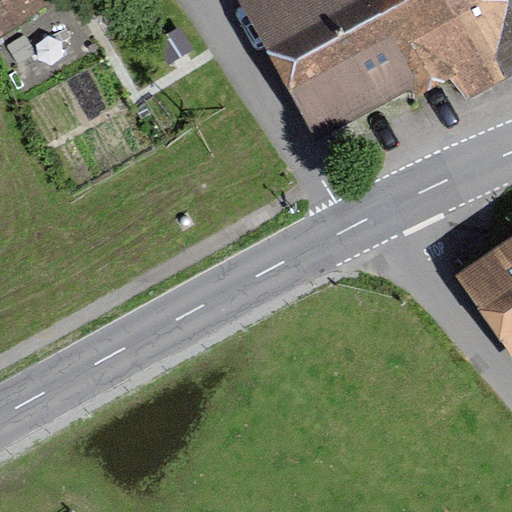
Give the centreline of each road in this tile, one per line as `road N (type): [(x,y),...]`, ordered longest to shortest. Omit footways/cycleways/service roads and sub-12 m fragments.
road 1 (tertiary): [(385,207),(0,415)]
road 2 (unclassified): [(385,207),(511,388)]
road 3 (tertiary): [(511,151),(385,207)]
